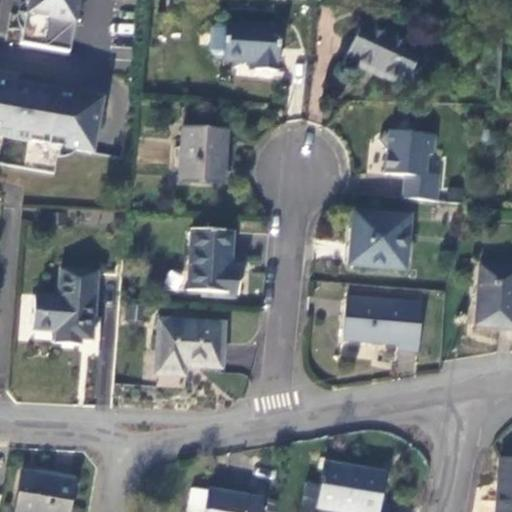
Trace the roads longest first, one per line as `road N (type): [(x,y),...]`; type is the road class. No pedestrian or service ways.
road 1 (residential): [(277,419),(299,170)]
road 2 (residential): [(277,419),(469,396)]
road 3 (residential): [(127,437),(277,419)]
road 4 (residential): [(0,429),(127,437)]
